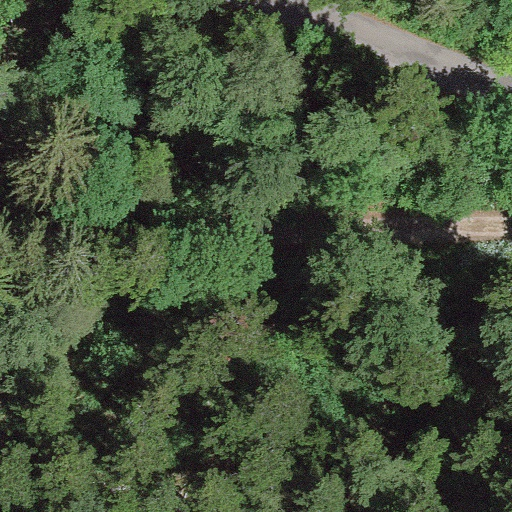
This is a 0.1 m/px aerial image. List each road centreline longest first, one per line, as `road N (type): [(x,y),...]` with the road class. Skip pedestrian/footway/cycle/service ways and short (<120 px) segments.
road 1 (track): [(0,237),(511,229)]
road 2 (track): [(270,0),(511,93)]
